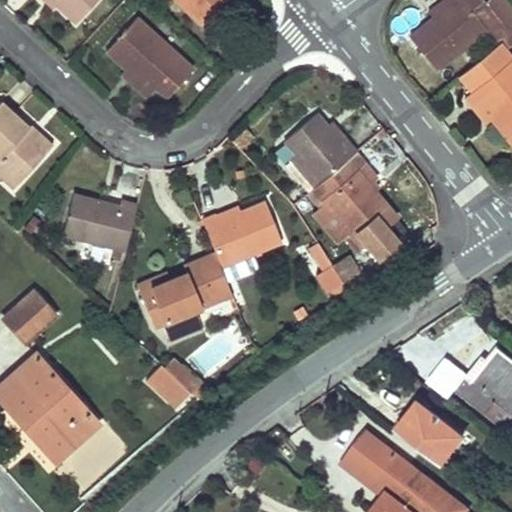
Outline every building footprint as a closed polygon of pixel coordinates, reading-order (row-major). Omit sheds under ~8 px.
[(49,0),(40,0),(50,9),(54,4),(49,0)] [(49,0),(54,4),(73,23),(93,0),(49,0)] [(174,0),(202,24),(222,0),(174,0)] [(499,23),(508,34),(511,30),(511,8),(505,0),(486,0),(483,3),(480,0),(443,0),(428,13),(432,18),(408,37),(434,68),(456,52),(473,38),(481,31),(484,35),(499,23)] [(134,17),(104,50),(124,67),(149,90),(153,86),(164,96),(189,69),(134,17)] [(508,34),(499,23),(484,35),(493,46),(508,34)] [(511,41),(511,30),(508,34),(493,46),(460,72),(457,74),(472,91),(465,96),(476,109),(487,99),(497,110),(511,127),(511,55),(505,48),(511,41)] [(473,38),(456,52),(465,62),(481,49),(473,38)] [(124,67),(120,72),(144,95),(149,90),(124,67)] [(487,99),(476,109),(487,121),(492,117),(491,115),(497,110),(487,99)] [(0,101),(0,175),(13,186),(44,151),(23,132),(28,127),(0,101)] [(315,112),(282,140),(293,154),(317,183),(342,162),(355,151),(345,138),(340,140),(315,112)] [(28,127),(23,132),(44,151),(49,146),(28,127)] [(355,151),(342,162),(352,174),(356,171),(373,191),(377,187),(363,169),(367,166),(355,151)] [(293,154),(288,160),(312,187),(317,183),(293,154)] [(312,187),(307,191),(318,204),(321,201),(358,246),(394,216),(373,191),(356,171),(352,174),(342,162),(317,183),(312,187)] [(118,204),(73,193),(63,234),(123,249),(134,202),(119,199),(118,204)] [(211,215),(199,220),(214,255),(218,266),(278,242),(263,202),(238,212),(214,222),(211,215)] [(235,207),(211,215),(214,222),(238,212),(235,207)] [(343,282),(360,275),(351,253),(334,261),(343,282)] [(165,274),(135,286),(151,325),(161,323),(166,338),(199,326),(193,309),(207,303),(223,297),(231,294),(218,266),(214,255),(182,268),(184,273),(168,280),(165,274)] [(248,256),(229,266),(235,277),(254,268),(248,256)] [(331,262),(317,272),(327,288),(342,280),(331,262)] [(31,291),(0,318),(20,340),(51,313),(31,291)] [(223,297),(207,303),(215,319),(229,314),(223,297)] [(468,373),(456,389),(486,413),(495,401),(511,414),(511,358),(497,346),(486,360),(473,378),(468,373)] [(35,353),(0,383),(0,398),(12,412),(16,407),(43,436),(37,442),(52,459),(95,421),(35,353)] [(174,356),(163,366),(170,373),(181,363),(174,356)] [(481,356),(468,373),(473,378),(486,360),(481,356)] [(181,363),(170,373),(189,390),(200,381),(181,363)] [(163,366),(148,380),(159,390),(166,383),(182,397),(189,390),(170,373),(163,366)] [(407,416),(398,427),(442,461),(464,433),(423,402),(410,418),(407,416)] [(461,511),(467,505),(420,470),(365,426),(347,450),(392,484),(384,494),(373,509),(376,511),(461,511)] [(392,484),(347,450),(339,461),(384,494),(392,484)]
